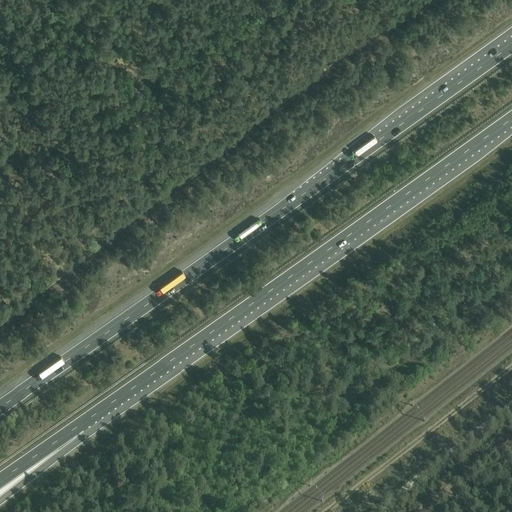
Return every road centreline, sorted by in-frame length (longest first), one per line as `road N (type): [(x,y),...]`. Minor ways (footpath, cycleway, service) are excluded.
road 1 (motorway): [(511,46),(0,407)]
road 2 (track): [(0,324),(338,59),(430,0)]
road 3 (motorway): [(78,426),(511,119)]
road 4 (track): [(325,511),(511,366)]
road 5 (track): [(377,511),(511,404)]
road 6 (track): [(63,274),(0,161)]
road 7 (track): [(511,436),(418,511)]
